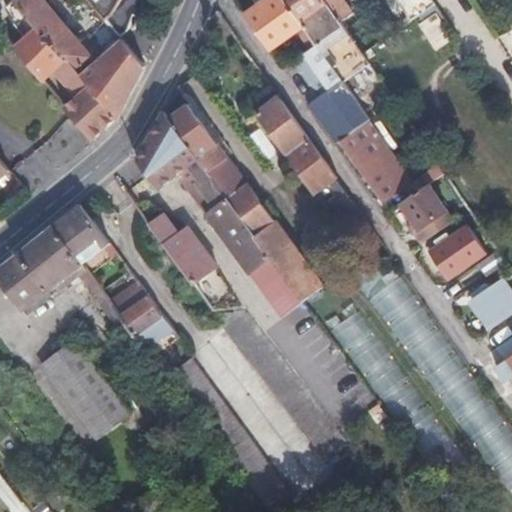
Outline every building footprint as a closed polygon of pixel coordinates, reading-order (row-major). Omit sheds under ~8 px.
[(68,58),(77,68),(81,64),(83,67),(85,65),(83,63),(91,55),(44,0),(14,0),(37,27),(65,61),(68,58)] [(87,0),(104,21),(106,20),(121,37),(130,34),(135,18),(141,20),(147,0),(87,0)] [(301,30),(306,27),(286,0),(263,0),(245,13),(271,51),(301,30)] [(345,82),(372,64),(365,53),(342,22),(327,0),(286,0),(306,27),(319,45),(345,82)] [(327,0),(342,22),(355,13),(345,0),(327,0)] [(436,4),(433,0),(417,0),(425,11),(436,4)] [(455,39),(437,12),(420,24),(437,50),(455,39)] [(105,129),(118,117),(83,75),(77,68),(68,58),(65,61),(37,27),(27,36),(55,70),(78,96),(105,129)] [(301,30),(314,49),(319,45),(306,27),(301,30)] [(16,46),(45,80),(55,70),(27,36),(16,46)] [(123,39),(111,50),(139,81),(146,67),(123,39)] [(342,140),(371,120),(360,103),(345,82),(319,45),(314,49),(294,62),(312,86),(323,91),(325,94),(309,105),(336,144),(342,140)] [(119,118),(139,81),(111,50),(97,63),(83,75),(118,117),(119,118)] [(93,58),(91,55),(83,63),(85,65),(83,67),(81,64),(77,68),(83,75),(97,63),(93,58)] [(256,112),(316,195),(328,185),(335,195),(345,188),(321,155),(278,95),(256,112)] [(375,125),(387,116),(372,95),(360,103),(371,120),(375,125)] [(94,140),(105,129),(78,96),(66,107),(94,140)] [(171,117),(229,199),(249,183),(189,103),(171,117)] [(252,274),(283,318),(305,301),(278,265),(229,199),(171,117),(166,111),(138,160),(161,189),(190,166),(204,184),(192,193),(252,274)] [(385,200),(414,181),(401,162),(375,125),(371,120),(342,140),(385,200)] [(424,174),(425,173),(412,155),(401,162),(414,181),(424,174)] [(0,179),(8,172),(10,170),(0,159),(0,179)] [(424,174),(431,184),(446,173),(440,163),(425,173),(424,174)] [(13,203),(29,191),(19,177),(3,190),(13,203)] [(278,265),(299,250),(249,183),(229,199),(278,265)] [(416,235),(450,211),(431,184),(397,208),(416,235)] [(363,214),(345,188),(335,195),(328,200),(347,225),(363,214)] [(85,263),(111,243),(83,204),(57,225),(85,263)] [(196,285),(220,267),(190,226),(181,233),(166,213),(151,224),(196,285)] [(62,278),(75,269),(80,275),(122,333),(131,326),(113,301),(105,290),(85,263),(57,225),(0,270),(0,276),(23,307),(62,278)] [(488,253),(469,225),(431,252),(450,279),(488,253)] [(326,286),(299,250),(278,265),(305,301),(326,286)] [(508,264),(498,250),(478,263),(488,278),(508,264)] [(67,285),(80,275),(75,269),(62,278),(67,285)] [(491,329),(511,313),(511,289),(505,279),(488,291),(485,286),(472,296),(475,300),(472,302),(491,329)] [(148,347),(175,328),(140,281),(113,301),(131,326),(147,348),(148,347)] [(225,326),(329,461),(350,444),(248,309),(225,326)] [(355,316),(336,333),(354,353),(373,336),(355,316)] [(511,338),(502,346),(511,359),(499,368),(508,382),(511,379),(511,338)] [(86,352),(69,344),(42,365),(68,399),(99,439),(133,413),(86,352)] [(192,359),(170,375),(270,511),(294,511),(302,507),(192,359)] [(0,439),(0,443),(6,455),(21,448),(14,433),(0,439)] [(15,511),(25,504),(6,478),(0,483),(0,495),(13,511),(15,511)] [(181,511),(161,484),(132,506),(136,511),(181,511)]
